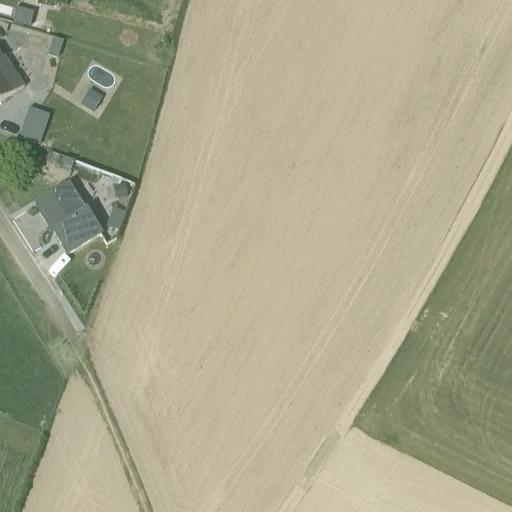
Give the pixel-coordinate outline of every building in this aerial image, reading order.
[(37,38),(40,25),(15,18),(11,32),(11,34),(24,37),(26,36),(37,38)] [(61,51),(51,48),(46,65),(56,69),(61,51)] [(0,111),(22,97),(3,66),(0,67),(0,66),(0,111)] [(90,124),(100,108),(86,100),(76,115),(90,124)] [(47,125),(27,118),(16,149),(37,156),(47,125)] [(100,245),(67,194),(36,214),(47,232),(48,231),(53,239),(50,242),(65,265),(100,245)] [(125,207),(123,195),(111,197),(113,209),(125,207)] [(111,219),(104,237),(116,242),(123,224),(111,219)]
